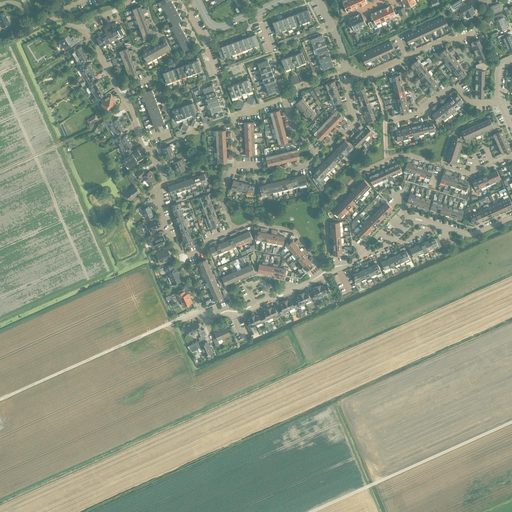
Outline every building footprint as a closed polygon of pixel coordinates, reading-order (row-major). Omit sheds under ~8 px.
[(173,4),(171,1),(171,0),(162,5),(164,9),(173,4)] [(341,0),(347,12),(352,9),(347,0),(341,0)] [(347,0),(352,9),(357,7),(353,0),(347,0)] [(464,5),(461,0),(459,0),(452,4),(455,10),(460,7),(464,15),(466,14),(468,16),(475,13),(473,10),(474,9),(470,2),(464,5)] [(490,6),(493,14),(497,12),(502,10),(503,7),(502,4),(499,3),(496,4),(496,6),(495,6),(494,5),(490,6)] [(175,8),(173,4),(164,9),(166,13),(175,8)] [(391,5),(386,7),(391,20),(397,17),(391,5)] [(146,10),(145,7),(142,9),(141,6),(132,9),(134,14),(146,10)] [(386,22),(391,20),(386,7),(381,9),(386,21),(386,22)] [(178,12),(175,8),(166,13),(168,17),(178,12)] [(302,10),(306,21),(312,19),(308,8),(306,8),(306,10),(303,11),(302,9),(302,10)] [(381,9),(376,11),(381,23),(386,21),(381,9)] [(143,13),(147,12),(146,10),(134,14),(136,19),(144,16),(143,13)] [(301,23),(306,21),(302,10),(301,10),(301,12),(298,13),(297,11),(301,23)] [(296,25),(301,23),(297,11),(295,12),(296,14),(293,15),(292,13),(296,25)] [(381,23),(376,11),(371,14),(376,25),(381,23)] [(4,12),(0,13),(0,22),(2,27),(9,24),(4,12)] [(180,16),(178,12),(168,17),(170,21),(180,16)] [(291,27),(296,25),(292,13),(290,14),(291,15),(288,17),(287,15),(291,27)] [(360,27),(366,24),(361,13),(355,16),(360,27)] [(502,13),(491,18),(492,19),(493,21),(497,20),(501,30),(508,27),(507,24),(508,23),(507,21),(506,22),(502,13)] [(291,27),(287,15),(285,16),(286,17),(283,19),(286,29),(287,31),(292,29),(291,27)] [(150,20),(149,18),(146,19),(144,16),(136,19),(138,24),(150,20)] [(178,22),(182,20),(180,16),(170,21),(173,25),(178,22)] [(355,32),(361,29),(360,27),(355,16),(349,18),(355,32)] [(443,27),(448,25),(444,16),(439,19),(443,27)] [(286,29),(283,19),(282,17),(280,18),(281,19),(278,20),(281,30),(286,29)] [(281,30),(278,20),(277,19),(275,20),(276,21),(272,22),(276,32),(277,34),(279,34),(278,32),(281,30)] [(442,27),(443,27),(439,19),(434,21),(438,29),(442,27)] [(147,23),(151,22),(150,20),(138,24),(140,29),(148,26),(147,23)] [(433,32),(438,29),(434,21),(429,23),(433,32)] [(125,34),(120,25),(118,26),(115,22),(113,23),(120,36),(125,34)] [(180,26),(178,22),(173,25),(171,27),(173,30),(180,26)] [(115,39),(120,36),(113,23),(111,24),(113,29),(111,30),(115,39)] [(428,34),(433,32),(429,23),(424,25),(428,34)] [(423,36),(428,34),(424,25),(419,28),(423,36)] [(154,30),(153,28),(149,29),(148,26),(140,29),(142,35),(154,30)] [(183,30),(181,26),(180,26),(173,30),(175,34),(183,30)] [(115,39),(111,30),(108,31),(106,27),(103,29),(106,33),(111,42),(115,39)] [(418,38),(423,36),(419,28),(414,30),(418,39),(418,38)] [(106,33),(103,34),(101,30),(99,31),(106,44),(111,42),(106,33)] [(151,34),(155,32),(154,30),(142,35),(144,40),(152,37),(151,34)] [(185,34),(183,30),(175,34),(177,38),(185,34)] [(413,41),(418,39),(414,30),(409,32),(413,41)] [(101,47),(106,44),(99,31),(96,32),(99,37),(96,38),(101,47)] [(408,43),(413,41),(409,32),(404,35),(408,43)] [(252,47),(257,45),(259,44),(255,33),(251,34),(252,35),(248,37),(248,35),(247,35),(252,47)] [(323,38),(322,35),(319,36),(318,33),(309,36),(310,39),(312,39),(314,44),(324,40),(325,40),(325,38),(323,38)] [(187,38),(185,34),(177,38),(179,42),(187,38)] [(503,34),(497,36),(499,40),(502,38),(507,50),(511,47),(511,38),(510,34),(505,37),(503,34)] [(247,49),(252,47),(247,35),(246,36),(242,37),(247,49)] [(73,36),(69,39),(67,36),(56,43),(60,49),(63,47),(65,50),(77,42),(73,36)] [(242,51),(247,49),(242,37),(241,38),(241,39),(238,40),(238,39),(237,39),(242,51)] [(162,44),(166,52),(171,49),(164,38),(162,39),(164,43),(162,44)] [(189,42),(187,38),(179,42),(182,46),(189,42)] [(237,53),(242,51),(237,39),(236,40),(236,41),(233,42),(232,41),(237,53)] [(473,48),(481,44),(478,39),(470,43),(473,48)] [(327,45),(327,44),(327,43),(325,43),(324,40),(314,44),(316,49),(326,45),(327,45)] [(232,54),(237,53),(232,41),(231,41),(231,43),(228,44),(228,43),(227,43),(232,54)] [(389,51),(394,49),(390,41),(385,43),(389,51)] [(162,44),(161,44),(159,45),(157,42),(155,43),(161,54),(166,52),(162,44)] [(191,46),(189,42),(182,46),(184,50),(191,46)] [(157,57),(161,54),(155,43),(153,44),(155,48),(152,49),(157,57)] [(226,56),(232,54),(227,43),(225,43),(226,45),(223,46),(222,44),(222,45),(226,56)] [(389,51),(385,43),(380,46),(384,54),(389,51)] [(475,53),(483,49),(481,44),(473,48),(475,53)] [(223,57),(226,56),(222,45),(220,45),(221,47),(218,48),(221,58),(222,60),(224,59),(223,57)] [(327,48),(326,45),(316,49),(318,54),(328,50),(329,50),(329,48),(327,48)] [(84,52),(81,46),(76,49),(75,46),(67,51),(69,54),(71,53),(74,58),(84,52)] [(384,54),(380,46),(375,48),(379,56),(384,54)] [(152,49),(149,51),(148,47),(146,48),(152,60),(157,57),(152,49)] [(442,58),(454,49),(452,47),(448,50),(446,47),(441,52),(440,50),(433,53),(435,56),(436,57),(437,57),(440,55),(442,58)] [(129,51),(128,48),(119,51),(121,56),(133,52),(133,49),(129,51)] [(147,63),(152,60),(146,48),(143,50),(145,53),(142,55),(147,63)] [(374,58),(379,56),(375,48),(371,50),(370,50),(374,58)] [(451,54),(455,50),(454,49),(442,58),(446,62),(453,56),(451,54)] [(477,58),(485,54),(483,49),(475,53),(477,58)] [(309,62),(308,60),(305,61),(301,50),(299,51),(300,53),(297,54),(300,64),(305,62),(306,63),(309,62)] [(329,53),(328,50),(318,54),(320,59),(330,55),(331,55),(331,53),(329,53)] [(369,61),(374,58),(370,50),(366,52),(365,53),(369,61)] [(83,60),(88,57),(84,52),(74,58),(78,63),(76,64),(78,67),(84,63),(85,62),(83,60)] [(132,58),(130,55),(134,54),(133,52),(121,56),(123,62),(132,58)] [(297,54),(296,52),(294,53),(295,54),(292,56),(291,56),(295,66),(300,64),(297,54)] [(358,57),(362,64),(364,63),(366,62),(369,61),(365,53),(360,55),(361,56),(358,57)] [(291,56),(292,56),(291,54),(289,55),(290,56),(287,57),(286,58),(290,68),(295,66),(291,56)] [(479,63),(487,59),(485,54),(477,58),(479,63)] [(333,60),(332,58),(331,58),(330,55),(320,59),(321,64),(332,60),(333,60)] [(286,58),(287,57),(286,56),(284,57),(285,58),(281,59),(285,70),(290,68),(286,58)] [(420,58),(419,57),(417,56),(409,59),(412,63),(410,65),(412,67),(411,69),(408,71),(410,72),(421,63),(418,59),(420,58)] [(449,66),(456,60),(453,56),(446,62),(449,66)] [(137,62),(136,60),(133,61),(132,58),(123,62),(125,67),(137,62)] [(203,66),(201,67),(198,58),(196,59),(197,60),(193,61),(197,72),(202,70),(202,69),(204,69),(203,66)] [(475,70),(484,70),(491,67),(487,59),(479,63),(475,65),(475,70)] [(193,61),(193,60),(191,61),(191,62),(188,63),(192,73),(197,72),(193,61)] [(271,65),(270,63),(269,64),(268,60),(257,64),(259,69),(270,66),(271,65)] [(333,63),(332,60),(321,64),(323,69),(335,65),(334,63),(333,63)] [(452,71),(460,65),(456,60),(449,66),(452,71)] [(134,65),(138,64),(137,62),(125,67),(127,72),(135,69),(134,65)] [(188,63),(188,62),(187,62),(186,62),(186,64),(183,65),(187,75),(192,73),(188,63)] [(83,75),(93,69),(89,63),(85,66),(84,63),(78,67),(76,68),(78,71),(80,70),(83,75)] [(425,68),(421,63),(410,72),(411,74),(413,72),(415,71),(417,73),(425,68)] [(183,65),(183,64),(181,64),(181,66),(178,67),(182,77),(187,75),(183,65)] [(178,67),(178,65),(176,66),(176,68),(173,69),(177,79),(182,77),(178,67)] [(455,75),(463,69),(460,65),(452,71),(455,75)] [(271,69),(270,66),(259,69),(261,74),(271,71),(273,70),(272,68),(271,69)] [(173,69),(172,67),(170,68),(171,70),(168,71),(172,81),(177,79),(173,69)] [(428,72),(425,68),(417,73),(419,76),(417,77),(415,79),(416,81),(428,72)] [(92,77),(96,74),(93,69),(83,75),(86,80),(85,81),(86,84),(92,80),(92,81),(94,79),(92,77)] [(127,72),(129,77),(141,72),(140,70),(136,71),(135,69),(127,72)] [(168,71),(167,69),(165,70),(166,71),(162,73),(166,83),(172,81),(168,71)] [(463,69),(455,75),(459,79),(467,73),(463,69)] [(273,74),(271,71),(261,74),(263,79),(273,76),(275,75),(274,73),(273,74)] [(424,82),(431,76),(428,72),(416,81),(418,82),(420,80),(422,79),(424,82)] [(274,79),(273,76),(263,79),(265,84),(275,81),(277,80),(276,78),(274,79)] [(427,86),(435,80),(431,76),(424,82),(427,86)] [(251,82),(249,83),(248,77),(246,78),(246,80),(243,81),(247,91),(252,89),(251,86),(252,85),(251,82)] [(247,91),(243,81),(242,79),(240,80),(241,82),(238,83),(242,93),(247,91)] [(92,92),(101,86),(98,80),(94,83),(92,81),(92,80),(86,84),(85,85),(87,88),(88,87),(92,92)] [(435,80),(427,86),(431,90),(438,85),(435,80)] [(242,93),(238,83),(237,81),(235,82),(236,84),(233,85),(237,95),(237,97),(242,95),(242,93)] [(276,84),(275,81),(265,84),(267,89),(277,86),(279,85),(278,83),(276,84)] [(327,90),(336,87),(334,81),(325,84),(327,90)] [(237,97),(237,95),(233,85),(232,83),(230,84),(231,85),(227,87),(231,97),(232,99),(237,97)] [(214,88),(213,85),(207,87),(206,84),(202,86),(205,94),(215,90),(216,90),(216,88),(214,88)] [(105,91),(101,86),(92,92),(95,97),(91,99),(93,103),(95,101),(102,97),(101,94),(105,91)] [(278,89),(277,86),(267,89),(269,95),(280,90),(280,88),(278,89)] [(338,91),(336,87),(327,90),(329,95),(338,91)] [(366,93),(364,87),(355,91),(357,96),(366,93)] [(217,93),(216,94),(215,90),(205,94),(206,99),(217,96),(218,95),(217,93)] [(331,100),(340,96),(338,91),(329,95),(331,100)] [(453,97),(459,105),(463,101),(457,94),(453,97)] [(104,107),(106,111),(114,105),(112,102),(113,101),(112,99),(113,98),(110,95),(101,101),(102,103),(102,104),(101,104),(101,105),(101,106),(101,107),(102,107),(102,108),(103,108),(104,107)] [(220,100),(219,98),(218,99),(217,96),(206,99),(208,104),(218,101),(220,100)] [(333,105),(342,101),(340,96),(331,100),(333,105)] [(295,112),(306,102),(302,97),(295,104),(297,106),(293,109),(295,112)] [(455,108),(459,105),(453,97),(449,101),(455,108)] [(369,103),(368,98),(359,101),(361,106),(369,103)] [(399,108),(408,106),(407,103),(412,102),(412,100),(409,100),(407,101),(398,103),(399,108)] [(222,105),(221,103),(219,104),(218,101),(208,104),(210,109),(220,106),(222,105)] [(454,108),(455,108),(449,101),(444,104),(452,114),(456,110),(454,108)] [(191,114),(196,112),(193,102),(187,104),(191,114)] [(302,112),(310,106),(306,102),(295,112),(296,113),(300,110),(302,112)] [(369,103),(361,106),(363,111),(371,108),(373,107),(372,102),(369,103)] [(186,116),(191,114),(187,104),(182,106),(186,116)] [(448,117),(452,114),(444,104),(440,108),(448,117)] [(160,111),(158,106),(148,110),(150,114),(160,111)] [(181,118),(186,116),(182,106),(177,108),(181,118)] [(224,110),(223,108),(221,109),(220,106),(210,109),(212,114),(222,111),(224,110)] [(306,117),(313,110),(310,106),(302,112),(306,117)] [(375,112),(373,107),(371,108),(363,111),(365,117),(373,113),(375,112)] [(176,120),(181,118),(177,108),(172,110),(176,120)] [(444,121),(448,117),(440,108),(436,111),(442,118),(444,121)] [(271,118),(281,115),(279,110),(270,112),(271,118)] [(306,117),(309,121),(317,114),(313,110),(306,117)] [(333,114),(339,120),(343,116),(336,110),(333,114)] [(225,113),(223,114),(222,111),(212,114),(214,119),(225,115),(225,113)] [(437,122),(442,118),(436,111),(431,114),(437,122)] [(375,118),(373,113),(365,117),(367,122),(375,118)] [(336,124),(339,120),(333,114),(329,117),(336,124)] [(432,121),(431,121),(429,122),(428,116),(425,117),(426,120),(427,122),(426,122),(429,131),(429,133),(435,132),(432,121)] [(121,123),(117,118),(113,120),(112,117),(104,122),(106,125),(108,124),(111,130),(121,123)] [(332,128),(336,124),(329,117),(325,121),(332,128)] [(491,123),(494,122),(493,118),(490,119),(489,118),(484,121),(486,126),(488,130),(493,128),(491,123)] [(153,123),(155,127),(164,123),(163,119),(153,123)] [(328,132),(332,128),(325,121),(321,125),(328,132)] [(484,132),(488,130),(486,126),(484,121),(479,123),(484,132)] [(495,130),(500,128),(497,121),(495,122),(494,122),(491,123),(493,128),(494,130),(495,130)] [(120,131),(124,129),(121,123),(111,130),(114,134),(113,136),(114,138),(115,139),(120,135),(122,134),(120,131)] [(374,133),(372,131),(366,125),(363,127),(359,123),(358,125),(368,135),(370,137),(374,133)] [(479,134),(484,132),(479,123),(475,125),(477,130),(479,134)] [(400,129),(397,129),(396,124),(390,125),(391,130),(395,130),(398,141),(403,140),(400,129)] [(424,134),(424,132),(422,124),(416,125),(418,133),(418,135),(424,134)] [(324,136),(328,132),(321,125),(317,129),(324,136)] [(364,139),(365,138),(368,135),(358,125),(356,126),(360,130),(358,133),(364,139)] [(475,136),(479,134),(477,130),(475,125),(470,127),(472,132),(475,136)] [(408,139),(408,136),(406,127),(400,129),(403,140),(408,139)] [(470,138),(475,136),(472,132),(470,127),(466,129),(468,134),(470,138)] [(499,139),(505,136),(502,130),(501,130),(500,128),(495,130),(497,133),(493,134),(495,140),(499,139)] [(320,140),(324,136),(317,129),(313,133),(320,140)] [(465,141),(470,138),(468,134),(466,129),(461,131),(462,132),(459,134),(460,137),(463,142),(464,143),(464,142),(466,141),(465,141)] [(361,143),(364,139),(358,133),(354,137),(361,143)] [(116,141),(120,147),(130,141),(126,135),(122,138),(120,135),(115,139),(114,138),(113,139),(113,140),(110,141),(111,143),(114,141),(115,143),(116,141)] [(286,136),(277,139),(278,144),(288,142),(286,136)] [(451,145),(461,148),(463,142),(460,137),(459,138),(455,136),(454,139),(453,139),(451,145)] [(498,147),(508,143),(505,136),(499,139),(495,140),(498,147)] [(357,147),(361,143),(354,137),(350,141),(357,147)] [(341,144),(347,151),(352,147),(345,140),(341,144)] [(133,146),(130,141),(120,147),(123,152),(121,153),(123,156),(131,151),(129,149),(133,146)] [(510,149),(511,149),(508,143),(498,147),(501,153),(505,151),(510,149)] [(344,155),(347,151),(341,144),(337,148),(344,155)] [(164,154),(173,150),(170,145),(162,149),(164,154)] [(451,145),(448,155),(458,158),(461,148),(451,145)] [(340,159),(344,155),(337,148),(333,152),(340,159)] [(141,156),(138,151),(138,150),(133,154),(132,153),(123,159),(127,165),(126,166),(127,168),(128,168),(138,162),(136,159),(141,156)] [(164,154),(166,159),(175,155),(173,150),(164,154)] [(336,163),(340,159),(333,152),(329,156),(336,163)] [(185,163),(183,158),(185,158),(184,155),(177,158),(178,160),(173,163),(175,168),(183,165),(183,164),(185,163)] [(458,158),(448,155),(447,159),(446,162),(451,164),(451,163),(452,161),(456,162),(457,159),(458,158)] [(332,166),(336,163),(329,156),(326,160),(332,166)] [(409,172),(412,163),(409,162),(410,159),(408,158),(407,161),(404,171),(409,172)] [(329,170),(332,166),(326,160),(322,164),(329,170)] [(414,174),(417,165),(414,164),(415,160),(413,160),(412,163),(409,172),(414,174)] [(393,165),(397,174),(402,171),(398,163),(395,164),(393,161),(392,162),(393,165)] [(419,176),(422,166),(419,165),(420,162),(418,161),(417,165),(414,174),(419,176)] [(397,174),(393,165),(390,166),(388,163),(387,164),(388,167),(392,176),(397,174)] [(425,177),(428,168),(424,167),(425,164),(424,163),(422,166),(419,176),(425,177)] [(325,174),(329,170),(322,164),(318,167),(325,174)] [(177,173),(185,169),(183,165),(175,168),(177,173)] [(392,176),(388,167),(385,169),(384,165),(382,166),(383,169),(383,170),(387,178),(392,176)] [(430,179),(433,170),(430,169),(431,165),(429,165),(428,168),(425,177),(430,179)] [(320,182),(323,179),(327,176),(325,174),(318,167),(314,171),(316,172),(313,175),(320,182)] [(387,178),(383,170),(380,171),(379,168),(377,168),(378,172),(382,180),(387,178)] [(157,179),(150,171),(146,174),(143,169),(137,174),(140,178),(142,180),(144,178),(149,185),(157,179)] [(492,172),(496,182),(501,179),(497,170),(495,171),(494,169),(492,170),(493,172),(492,172)] [(382,180),(378,172),(375,173),(374,170),(372,171),(373,174),(377,182),(382,180)] [(445,184),(448,175),(445,174),(446,170),(444,170),(443,173),(440,182),(445,184)] [(450,186),(453,176),(450,175),(451,172),(449,171),(448,175),(445,184),(450,186)] [(496,182),(492,172),(490,173),(489,171),(487,172),(488,174),(487,175),(491,184),(496,182)] [(373,174),(370,175),(369,172),(367,173),(368,176),(372,185),(377,182),(373,174)] [(455,187),(458,178),(455,177),(456,174),(454,173),(453,176),(450,186),(455,187)] [(491,184),(487,175),(485,175),(484,173),(482,174),(483,176),(482,177),(486,186),(491,184)] [(133,184),(136,182),(130,174),(127,176),(133,184)] [(298,186),(307,184),(305,174),(296,177),(298,186)] [(200,187),(203,186),(199,175),(194,177),(196,185),(199,184),(200,187)] [(461,189),(464,180),(460,179),(462,175),(460,175),(458,178),(455,187),(461,189)] [(486,186),(482,177),(480,178),(479,175),(477,176),(478,179),(477,179),(481,188),(486,186)] [(470,182),(469,182),(469,181),(466,180),(467,177),(465,176),(464,180),(461,189),(466,191),(466,190),(470,192),(470,182)] [(481,188),(477,179),(475,180),(474,178),(472,179),(473,181),(472,181),(471,182),(471,186),(473,185),(477,193),(481,191),(480,188),(481,188)] [(236,191),(239,181),(233,180),(231,189),(236,191)] [(360,184),(366,190),(370,186),(364,180),(360,184)] [(181,190),(187,189),(184,181),(179,183),(181,190)] [(171,194),(176,192),(173,184),(168,186),(171,194)] [(249,184),(246,193),(252,195),(254,186),(249,184)] [(363,194),(366,190),(360,184),(356,188),(363,194)] [(131,200),(140,193),(135,186),(125,193),(131,200)] [(362,194),(363,194),(356,188),(353,192),(358,197),(359,198),(360,199),(364,196),(362,194)] [(355,202),(359,198),(358,197),(353,192),(349,196),(355,202)] [(201,202),(211,199),(209,193),(202,196),(199,197),(201,202)] [(415,195),(409,193),(406,202),(412,204),(415,195)] [(417,206),(420,197),(415,195),(412,204),(417,206)] [(351,206),(355,202),(349,196),(345,199),(351,206)] [(422,207),(425,198),(420,197),(417,206),(422,207)] [(508,208),(511,206),(511,204),(509,197),(503,199),(508,208)] [(422,207),(427,209),(430,200),(425,198),(422,207)] [(212,204),(211,199),(201,202),(203,207),(212,204)] [(347,209),(351,206),(345,199),(341,203),(347,209)] [(503,210),(508,208),(503,199),(499,201),(503,210)] [(435,211),(438,202),(432,201),(429,210),(435,211)] [(494,203),(498,213),(503,210),(499,201),(494,203)] [(389,212),(393,208),(386,202),(382,206),(389,212)] [(440,213),(443,204),(438,202),(435,211),(440,213)] [(181,204),(179,204),(179,203),(171,206),(173,211),(181,209),(181,208),(182,207),(181,204)] [(344,213),(347,209),(341,203),(338,207),(344,213)] [(489,206),(493,215),(498,213),(494,203),(489,206)] [(153,215),(149,206),(146,207),(145,204),(139,207),(140,210),(141,210),(145,219),(153,215)] [(214,209),(212,204),(203,207),(205,213),(214,209)] [(445,215),(448,206),(443,204),(440,213),(445,215)] [(489,206),(488,206),(488,204),(483,206),(484,208),(488,217),(493,215),(489,206)] [(385,216),(389,212),(382,206),(379,209),(385,216)] [(450,216),(453,207),(448,206),(445,215),(450,216)] [(340,217),(344,213),(338,207),(334,211),(340,217)] [(455,218),(458,209),(453,207),(450,216),(455,218)] [(483,219),(488,217),(484,208),(479,210),(483,219)] [(375,213),(381,220),(385,216),(379,209),(375,213)] [(461,220),(461,217),(464,211),(458,209),(455,218),(461,220)] [(478,221),(483,219),(479,210),(474,212),(478,221)] [(473,224),(478,221),(474,212),(469,215),(469,214),(465,216),(468,222),(471,223),(472,223),(473,224)] [(371,217),(377,223),(381,220),(375,213),(371,217)] [(206,223),(218,219),(216,214),(207,217),(207,218),(204,219),(206,223)] [(371,217),(368,215),(365,219),(367,221),(374,227),(377,223),(371,217)] [(186,224),(188,223),(187,220),(187,219),(187,218),(185,219),(177,222),(179,227),(186,224)] [(154,229),(158,227),(159,227),(156,219),(146,223),(149,231),(152,237),(158,234),(157,231),(155,231),(154,229)] [(220,225),(218,219),(206,223),(208,229),(213,227),(220,225)] [(370,231),(374,227),(367,221),(363,225),(370,231)] [(366,235),(370,231),(363,225),(360,229),(366,235)] [(262,240),(264,228),(261,227),(260,229),(261,229),(260,232),(258,231),(255,231),(255,235),(257,235),(256,239),(262,240)] [(192,233),(190,228),(188,229),(180,232),(182,237),(190,234),(192,233)] [(362,239),(366,235),(360,229),(356,233),(362,239)] [(247,241),(253,238),(249,231),(244,233),(247,241)] [(242,243),(247,241),(244,233),(239,235),(242,243)] [(237,245),(242,243),(239,235),(234,237),(237,245)] [(165,244),(164,242),(163,240),(165,239),(163,236),(151,241),(155,249),(165,244)] [(437,237),(435,238),(435,237),(432,239),(430,236),(428,237),(433,248),(434,249),(441,246),(437,237)] [(232,247),(237,245),(234,237),(229,240),(232,247)] [(428,250),(433,248),(428,237),(426,238),(427,241),(424,242),(428,250)] [(294,242),(293,240),(291,238),(288,241),(289,243),(286,245),(287,246),(285,247),(288,251),(290,249),(290,250),(296,245),(296,244),(298,243),(300,242),(298,239),(294,242)] [(194,245),(194,244),(192,239),(184,242),(185,244),(184,244),(185,248),(194,245)] [(227,249),(232,247),(229,240),(224,242),(227,249)] [(428,250),(424,242),(422,243),(420,240),(418,241),(423,252),(424,254),(429,252),(428,250)] [(418,254),(423,252),(418,241),(416,242),(417,245),(414,246),(418,254)] [(222,251),(227,249),(224,242),(219,244),(222,251)] [(217,253),(222,251),(219,244),(214,246),(217,253)] [(414,246),(412,248),(410,244),(408,245),(413,256),(418,254),(414,246)] [(300,249),(296,245),(290,250),(293,254),(300,249)] [(212,256),(217,253),(214,246),(209,248),(212,256)] [(297,258),(307,250),(305,247),(303,249),(301,251),(300,249),(293,254),(297,258)] [(410,261),(409,258),(404,247),(399,249),(401,253),(404,261),(404,260),(405,263),(410,261)] [(171,258),(168,251),(167,248),(156,253),(159,261),(159,262),(160,265),(169,261),(168,259),(171,258)] [(308,252),(307,250),(297,258),(300,262),(306,257),(305,255),(306,254),(307,254),(308,252)] [(404,261),(401,253),(398,254),(397,251),(394,252),(399,263),(404,261)] [(394,265),(399,263),(394,252),(392,253),(394,256),(391,257),(394,265)] [(394,265),(391,257),(388,258),(387,255),(384,256),(389,267),(394,265)] [(303,266),(313,259),(311,256),(309,257),(310,258),(308,259),(306,257),(300,262),(303,266)] [(384,269),(389,267),(384,256),(382,257),(384,260),(381,262),(384,269)] [(201,267),(208,264),(206,259),(199,262),(201,267)] [(312,264),(315,261),(313,259),(303,266),(301,268),(305,273),(309,270),(309,269),(313,266),(312,264)] [(381,273),(380,271),(381,271),(376,260),(373,261),(375,264),(372,266),(375,273),(376,273),(376,275),(381,273)] [(160,269),(159,269),(161,274),(162,274),(166,273),(167,272),(172,285),(180,281),(178,276),(179,276),(176,268),(173,269),(171,264),(164,267),(160,269)] [(210,269),(208,264),(201,267),(203,272),(210,269)] [(250,274),(255,272),(252,264),(246,267),(250,274)] [(375,273),(372,266),(369,267),(368,264),(365,265),(370,276),(375,273)] [(366,278),(370,276),(365,265),(363,266),(365,269),(362,270),(366,278)] [(245,276),(250,274),(246,267),(241,269),(245,276)] [(288,271),(288,268),(283,267),(283,268),(280,268),(279,276),(284,277),(286,270),(288,271)] [(366,278),(362,270),(360,271),(358,268),(356,269),(361,280),(366,278)] [(212,274),(210,269),(203,272),(205,277),(212,274)] [(240,278),(245,276),(241,269),(236,271),(240,278)] [(356,282),(361,280),(356,269),(354,270),(355,273),(352,274),(356,282)] [(235,280),(240,278),(236,271),(231,273),(235,280)] [(230,283),(235,280),(231,273),(227,275),(230,283)] [(215,279),(213,274),(212,274),(205,277),(207,282),(215,279)] [(225,285),(230,283),(227,275),(222,277),(225,285)] [(217,284),(215,279),(207,282),(209,287),(217,284)] [(219,289),(217,284),(209,287),(211,292),(219,289)] [(330,292),(327,286),(325,287),(323,284),(318,286),(322,295),(330,292)] [(313,299),(322,295),(318,286),(312,289),(314,292),(311,293),(313,299)] [(221,294),(219,289),(211,292),(213,297),(221,294)] [(192,302),(188,293),(186,294),(184,291),(177,295),(179,301),(181,300),(183,306),(192,302)] [(311,293),(311,292),(308,294),(307,291),(301,293),(305,303),(311,300),(313,299),(311,293)] [(303,304),(305,303),(301,293),(296,296),(297,299),(294,300),(297,306),(299,306),(301,306),(302,305),(303,304)] [(223,299),(221,294),(213,297),(216,302),(223,299)] [(297,306),(294,300),(292,301),(290,298),(285,301),(289,310),(294,308),(295,310),(298,309),(297,307),(297,306)] [(286,311),(289,310),(285,301),(279,303),(281,307),(278,308),(282,316),(286,314),(286,313),(286,311)] [(282,316),(278,308),(275,309),(274,306),(268,308),(273,318),(278,315),(279,317),(282,316)] [(264,321),(273,318),(268,308),(263,311),(264,314),(261,315),(264,321)] [(261,315),(259,316),(257,313),(252,315),(256,325),(262,322),(264,321),(261,315)] [(251,327),(256,325),(252,315),(246,318),(248,321),(245,322),(249,331),(252,329),(251,327)] [(201,330),(201,329),(198,322),(186,327),(189,335),(198,331),(201,337),(198,338),(200,341),(202,340),(206,338),(205,335),(206,334),(204,329),(201,330)] [(223,342),(221,339),(230,335),(227,327),(214,332),(216,337),(212,339),(216,347),(220,345),(219,344),(223,342)] [(207,341),(203,343),(202,340),(200,341),(190,345),(192,350),(200,347),(204,356),(212,353),(207,341)]
